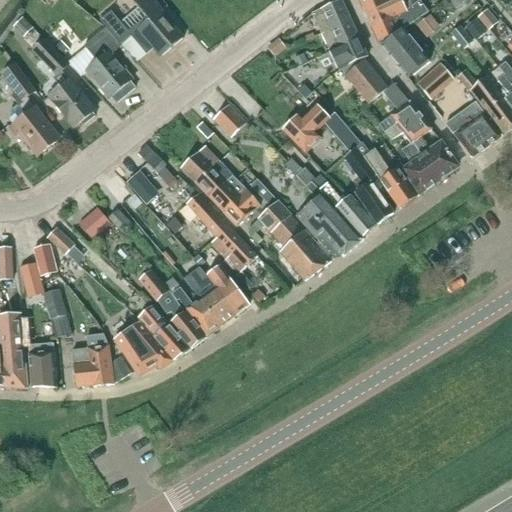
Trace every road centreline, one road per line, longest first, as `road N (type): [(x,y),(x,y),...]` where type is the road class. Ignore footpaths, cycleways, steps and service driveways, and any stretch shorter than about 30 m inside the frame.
road 1 (tertiary): [(157,511),(511,297)]
road 2 (residential): [(0,218),(42,209),(313,0)]
road 3 (residential): [(475,171),(386,60),(357,0)]
